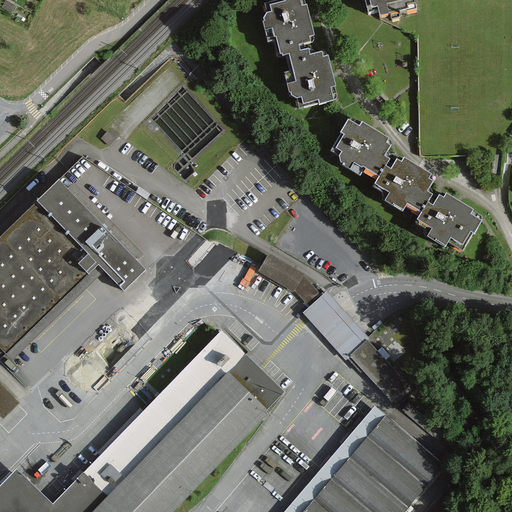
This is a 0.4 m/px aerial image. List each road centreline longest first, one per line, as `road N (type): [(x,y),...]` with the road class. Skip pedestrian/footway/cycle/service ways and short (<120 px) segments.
road 1 (residential): [(157,0),(86,50),(30,106),(0,103)]
road 2 (residential): [(511,307),(412,288),(368,297),(329,322)]
